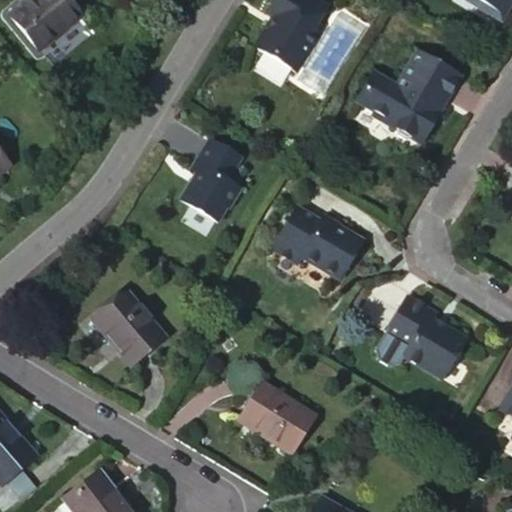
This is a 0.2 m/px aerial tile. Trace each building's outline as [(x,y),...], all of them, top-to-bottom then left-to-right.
[(57,0),(10,0),(0,9),(0,16),(27,46),(29,45),(35,52),(60,30),(53,23),(66,10),(57,0)] [(329,8),(314,0),(277,0),(268,16),(275,20),(257,50),(300,75),(323,35),(315,31),(329,8)] [(510,0),(505,0),(498,12),(478,0),(461,0),(498,22),(510,0)] [(478,0),(498,12),(505,0),(478,0)] [(395,86),(372,73),(355,101),(372,112),(376,114),(381,111),(397,120),(393,126),(395,133),(404,139),(411,137),(415,130),(423,136),(433,119),(430,117),(436,107),(439,109),(458,77),(415,51),(395,86)] [(430,117),(433,119),(438,122),(444,112),(439,109),(436,107),(430,117)] [(381,111),(376,114),(372,112),(368,117),(395,133),(393,126),(397,120),(381,111)] [(423,136),(415,130),(411,137),(420,142),(423,136)] [(240,160),(206,141),(189,171),(195,174),(179,201),(217,224),(225,210),(227,211),(240,191),(226,183),(240,160)] [(319,218),(323,213),(298,199),(283,225),(287,227),(277,244),(298,256),(296,258),(334,281),(358,242),(334,228),(331,231),(323,227),(326,222),(319,218)] [(334,228),(326,222),(323,227),(331,231),(334,228)] [(277,244),(287,227),(283,225),(273,241),(277,244)] [(92,320),(130,365),(162,339),(125,293),(92,320)] [(388,331),(376,352),(379,362),(390,369),(400,366),(404,359),(442,382),(466,340),(434,322),(437,316),(407,298),(388,331)] [(264,385),(241,423),(294,455),(317,418),(264,385)] [(511,388),(499,410),(511,417),(511,388)] [(0,401),(0,405),(4,402),(45,453),(47,451),(5,397),(0,401)] [(0,461),(13,478),(10,480),(0,487),(0,488),(16,509),(47,485),(30,464),(45,453),(4,402),(0,405),(0,461)] [(511,417),(499,410),(498,412),(511,420),(511,417)] [(0,467),(10,480),(13,478),(0,461),(0,467)] [(125,511),(106,479),(105,478),(73,496),(82,511),(125,511)] [(82,511),(73,496),(69,499),(76,511),(82,511)]
